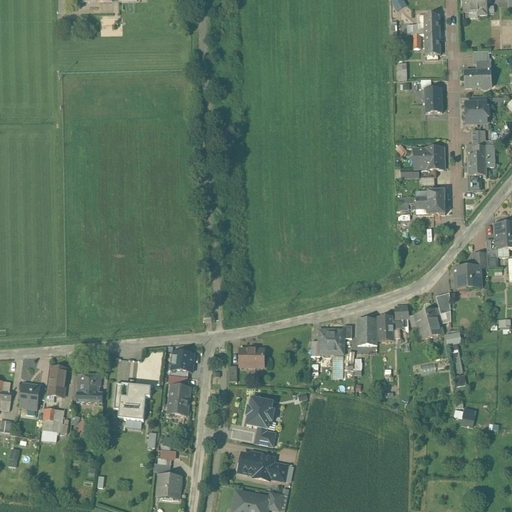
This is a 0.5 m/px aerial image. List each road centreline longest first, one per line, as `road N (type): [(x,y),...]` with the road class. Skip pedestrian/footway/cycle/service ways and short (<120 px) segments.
road 1 (residential): [(208,336),(399,293),(430,277),(456,248)]
road 2 (residential): [(449,0),(456,248)]
road 3 (residential): [(0,353),(208,336)]
road 4 (unclassified): [(208,336),(192,511)]
